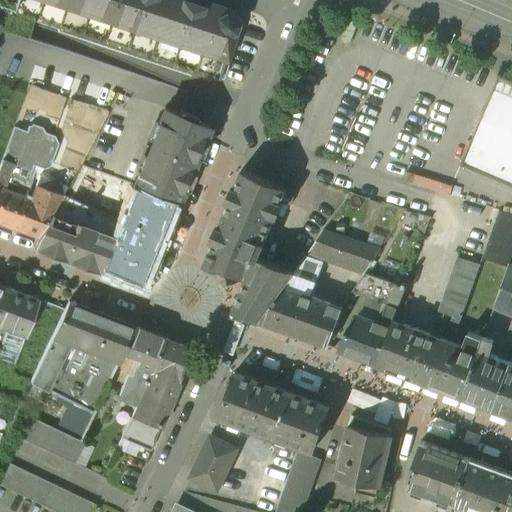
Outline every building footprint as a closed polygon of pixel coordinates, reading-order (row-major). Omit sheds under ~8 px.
[(17,0),(0,0),(0,6),(14,12),(17,0)] [(233,16),(183,0),(17,0),(14,12),(219,79),(237,24),(233,16)] [(511,80),(501,75),(501,74),(498,73),(497,75),(498,76),(472,138),(471,137),(470,140),(471,141),(462,162),(461,161),(460,164),(463,165),(463,164),(511,184),(511,80)] [(209,122),(165,108),(134,186),(166,199),(177,203),(209,122)] [(25,130),(13,125),(1,157),(12,162),(7,175),(25,182),(32,164),(43,168),(49,166),(58,143),(53,135),(43,131),(41,126),(32,123),(27,125),(25,130)] [(39,175),(31,197),(25,194),(29,184),(25,182),(7,175),(12,162),(1,157),(0,159),(0,221),(38,237),(62,195),(67,186),(39,175)] [(286,188),(242,170),(205,261),(246,278),(233,311),(258,321),(294,272),(258,257),(281,201),(286,188)] [(76,191),(67,186),(62,195),(71,199),(76,191)] [(296,192),(286,188),(281,201),(291,205),(296,192)] [(71,199),(62,195),(46,222),(72,232),(74,227),(72,226),(74,221),(77,222),(76,223),(113,237),(115,232),(119,222),(71,199)] [(166,199),(158,219),(168,224),(177,203),(166,199)] [(511,254),(511,213),(499,210),(482,259),(508,267),(511,254)] [(134,218),(127,236),(115,232),(113,237),(104,261),(137,274),(156,227),(134,218)] [(113,237),(76,223),(77,222),(74,221),(72,226),(74,227),(72,232),(46,222),(38,237),(104,261),(113,237)] [(379,251),(323,230),(307,254),(325,260),(363,274),(365,272),(379,251)] [(294,272),(283,287),(309,296),(325,260),(307,254),(294,272)] [(457,258),(430,335),(439,339),(440,339),(448,320),(459,324),(480,265),(457,258)] [(511,266),(509,266),(508,265),(508,267),(500,288),(511,292),(511,266)] [(363,274),(352,292),(366,297),(373,275),(365,272),(363,274)] [(400,285),(373,275),(366,297),(386,304),(380,323),(390,326),(392,321),(405,287),(403,286),(404,282),(402,281),(400,285)] [(0,306),(8,289),(0,286),(0,306)] [(309,296),(283,287),(258,321),(315,342),(329,304),(309,296)] [(511,292),(500,288),(493,309),(511,316),(511,292)] [(38,300),(8,289),(0,306),(0,327),(7,330),(25,337),(38,300)] [(85,308),(68,302),(31,382),(43,388),(47,390),(56,371),(68,346),(77,325),(85,308)] [(329,304),(315,342),(326,346),(340,308),(329,304)] [(85,308),(77,325),(91,331),(99,314),(85,308)] [(133,327),(99,314),(91,331),(102,334),(94,353),(117,362),(122,351),(133,327)] [(380,323),(357,314),(350,333),(344,331),(337,350),(375,364),(390,326),(380,323)] [(404,325),(392,321),(390,326),(375,364),(388,368),(404,325)] [(91,331),(77,325),(68,346),(78,350),(67,376),(75,380),(88,349),(84,347),(91,331)] [(430,335),(404,325),(388,368),(423,382),(439,339),(430,335)] [(164,339),(133,327),(122,351),(135,356),(117,399),(136,407),(141,395),(151,371),(164,339)] [(0,363),(13,369),(25,337),(7,330),(0,349),(0,363)] [(102,334),(91,331),(84,347),(88,349),(94,353),(102,334)] [(440,339),(439,339),(423,382),(461,396),(468,378),(482,338),(468,333),(462,348),(440,339)] [(482,338),(468,378),(461,396),(479,403),(497,358),(488,354),(492,342),(482,338)] [(191,349),(164,339),(151,371),(179,382),(191,349)] [(88,349),(75,380),(67,376),(62,374),(53,394),(94,415),(118,363),(117,362),(94,353),(88,349)] [(510,362),(497,358),(479,403),(492,408),(510,362)] [(511,363),(510,362),(492,408),(511,415),(511,363)] [(47,390),(53,394),(62,374),(56,371),(47,390)] [(151,371),(141,395),(136,407),(135,407),(121,438),(150,450),(179,382),(151,371)] [(290,392),(234,372),(216,424),(250,436),(252,429),(273,437),(290,392)] [(43,388),(31,382),(14,418),(27,424),(30,417),(43,388)] [(329,406),(290,392),(273,437),(313,451),(329,406)] [(62,433),(30,417),(27,424),(20,438),(52,454),(62,433)] [(390,435),(360,428),(361,422),(351,420),(350,426),(348,425),(343,445),(341,445),(334,475),(378,486),(382,469),(384,469),(387,458),(387,455),(385,455),(390,436),(390,435)] [(84,443),(62,433),(52,454),(74,464),(84,443)] [(401,439),(390,436),(385,455),(387,455),(387,458),(397,460),(401,439)] [(236,449),(210,437),(191,477),(217,489),(236,449)] [(470,459),(421,442),(412,468),(416,469),(409,489),(455,505),(461,481),(470,459)] [(299,451),(277,511),(302,511),(322,459),(299,451)] [(505,511),(511,494),(511,474),(470,459),(461,481),(455,505),(472,511),(473,511),(505,511)] [(19,469),(8,463),(0,480),(0,485),(9,490),(19,469)] [(19,469),(9,490),(20,495),(30,474),(19,469)] [(30,474),(20,495),(30,500),(40,479),(30,474)] [(40,479),(30,500),(41,505),(51,484),(40,479)] [(62,489),(51,484),(41,505),(52,510),(62,489)] [(62,489),(52,510),(55,511),(64,511),(73,494),(62,489)] [(73,494),(64,511),(77,511),(83,499),(73,494)] [(91,511),(95,505),(83,499),(77,511),(91,511)]
